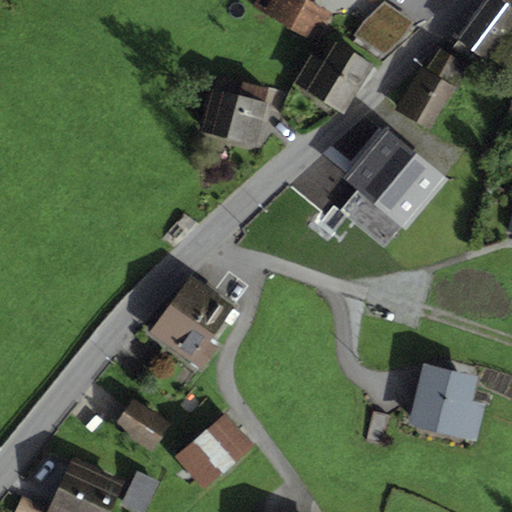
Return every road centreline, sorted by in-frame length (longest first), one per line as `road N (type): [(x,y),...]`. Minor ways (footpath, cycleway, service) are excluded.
road 1 (residential): [(471,0),(173,273),(0,476)]
road 2 (track): [(511,343),(363,293)]
road 3 (track): [(456,201),(461,157),(371,93)]
